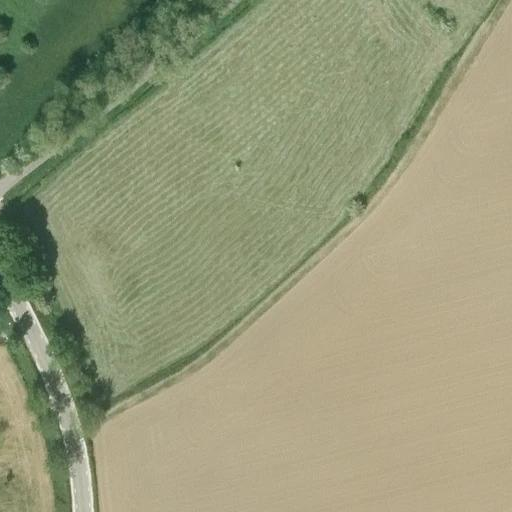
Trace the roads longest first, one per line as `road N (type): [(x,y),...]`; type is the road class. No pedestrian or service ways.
road 1 (unclassified): [(0,188),(231,0)]
road 2 (unclassified): [(81,511),(73,441),(53,379),(0,270)]
